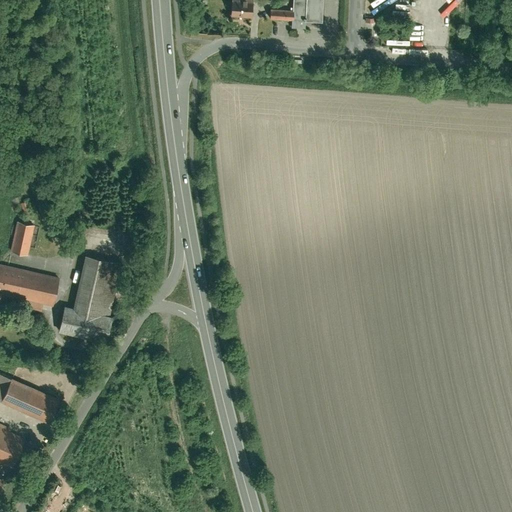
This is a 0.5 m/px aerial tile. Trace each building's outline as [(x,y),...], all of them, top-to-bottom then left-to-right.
[(322,0),(294,0),(293,10),(271,9),(270,18),(293,19),(293,26),(304,27),(304,19),(321,21),(322,0)] [(253,2),(230,1),(229,16),(252,17),(253,2)] [(41,145),(26,150),(34,173),(48,168),(41,145)] [(26,200),(19,203),(25,217),(32,213),(26,200)] [(17,220),(11,249),(27,252),(33,224),(17,220)] [(120,261),(85,254),(74,308),(65,306),(60,329),(106,339),(111,315),(109,314),(120,261)] [(58,275),(0,262),(0,299),(2,292),(52,303),(58,275)] [(0,371),(0,398),(47,419),(57,396),(0,371)] [(0,460),(11,466),(24,438),(0,426),(0,460)]
